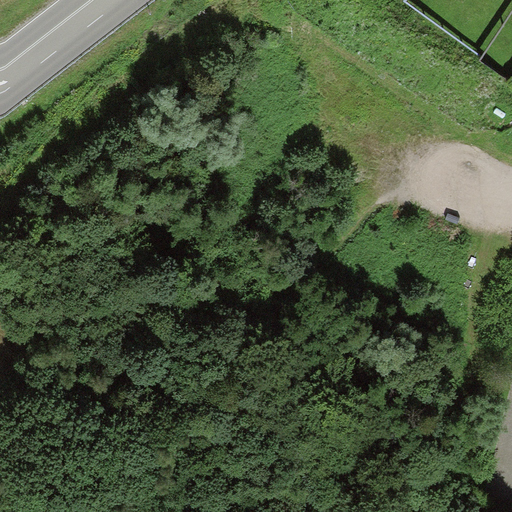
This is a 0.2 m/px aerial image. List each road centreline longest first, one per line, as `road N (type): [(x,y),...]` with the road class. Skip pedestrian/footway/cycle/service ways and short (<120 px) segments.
road 1 (track): [(348,233),(228,333),(182,395),(161,511)]
road 2 (track): [(167,492),(0,410)]
road 3 (trunk): [(0,84),(108,0)]
